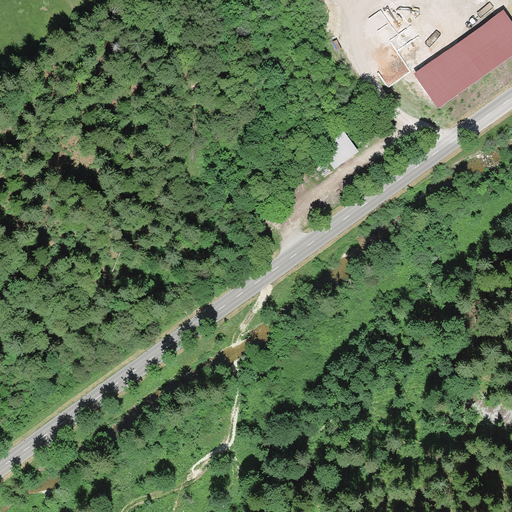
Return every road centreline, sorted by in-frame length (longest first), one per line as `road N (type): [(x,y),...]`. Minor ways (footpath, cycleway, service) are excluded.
road 1 (secondary): [(511,98),(0,469)]
road 2 (track): [(265,276),(236,341),(235,414),(221,451),(195,476),(126,511)]
road 3 (track): [(301,250),(287,219),(407,120),(452,141)]
